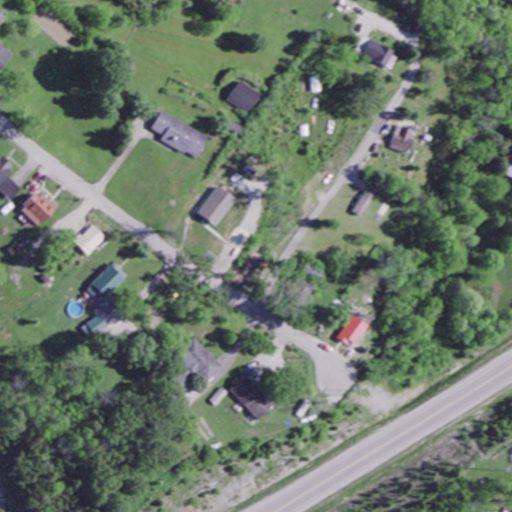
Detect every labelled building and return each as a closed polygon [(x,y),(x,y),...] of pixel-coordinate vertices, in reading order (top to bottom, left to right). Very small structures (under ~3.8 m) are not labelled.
[(397,55),(361,40),(354,56),(390,71),(397,55)] [(0,72),(13,55),(0,45),(0,72)] [(227,102),(248,116),(261,97),(240,83),(227,102)] [(209,140),(162,113),(152,132),(164,139),(162,142),(197,162),(209,140)] [(416,134),(397,128),(390,149),(409,155),(416,134)] [(218,229),(238,203),(220,190),(200,216),(218,229)] [(56,211),(38,194),(20,213),(39,230),(56,211)] [(357,212),(365,216),(375,198),(367,194),(357,212)] [(105,240),(91,228),(76,247),(89,258),(105,240)] [(87,292),(101,305),(127,278),(114,265),(87,292)] [(108,317),(119,307),(111,299),(100,308),(108,317)] [(83,331),(92,342),(109,329),(100,318),(83,331)] [(178,360),(192,376),(195,374),(206,386),(223,371),(197,342),(178,360)] [(232,394),(260,423),(275,408),(247,379),(232,394)]
